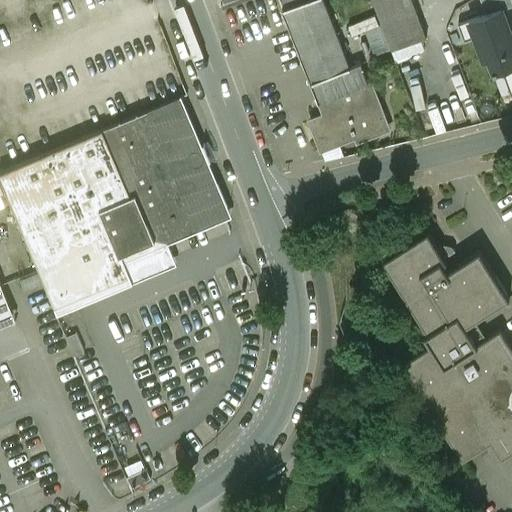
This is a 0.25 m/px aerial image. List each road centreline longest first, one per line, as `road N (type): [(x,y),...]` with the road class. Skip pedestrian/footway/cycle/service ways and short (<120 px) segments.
road 1 (residential): [(169,511),(264,432),(290,376),(291,294),(262,202)]
road 2 (residential): [(262,202),(511,137)]
road 3 (residential): [(262,202),(191,0)]
